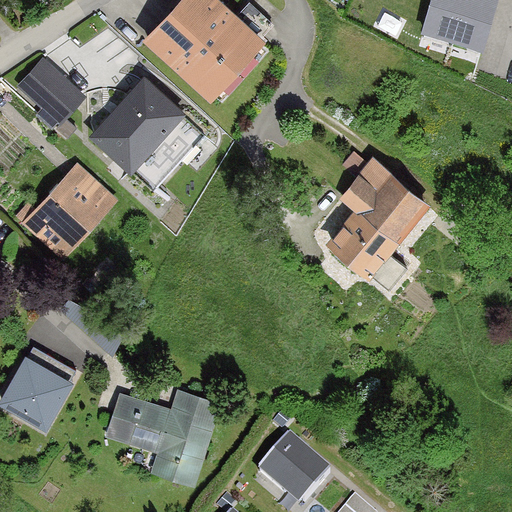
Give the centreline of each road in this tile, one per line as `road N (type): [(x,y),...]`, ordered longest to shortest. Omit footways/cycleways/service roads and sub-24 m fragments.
road 1 (unknown): [(280,0),(281,38),(245,128),(289,231)]
road 2 (residential): [(0,65),(108,0)]
